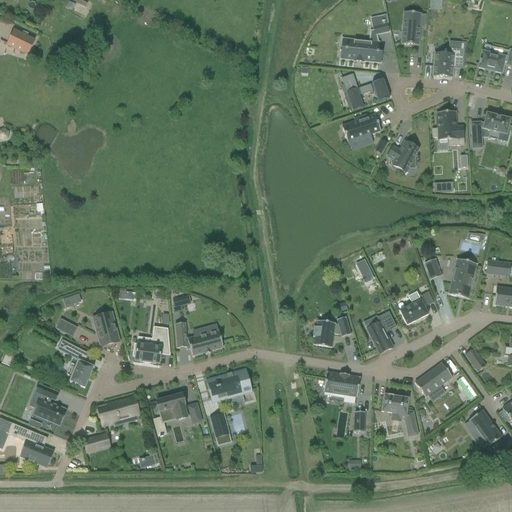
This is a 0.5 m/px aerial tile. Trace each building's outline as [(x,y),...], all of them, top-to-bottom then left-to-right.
[(66,8),(73,11),(75,6),(68,3),(66,8)] [(425,16),(403,14),(401,45),(418,47),(420,28),(424,28),(425,16)] [(341,50),(340,60),(353,61),(353,62),(356,62),(356,61),(361,62),(361,63),(363,63),(364,62),(380,64),(381,54),(378,54),(379,44),(377,44),(376,36),(388,33),(385,17),(371,20),(374,32),(371,33),(370,43),(348,41),(347,51),(341,50)] [(6,46),(28,57),(35,41),(14,30),(6,46)] [(75,42),(81,55),(92,49),(85,37),(75,42)] [(434,54),(433,77),(452,79),(453,69),(462,69),(464,45),(460,44),(460,50),(449,49),(449,55),(434,54)] [(493,73),(501,75),(504,63),(507,64),(506,66),(511,67),(511,51),(510,51),(508,57),(491,52),(490,55),(482,53),(480,62),(479,62),(478,65),(479,65),(478,69),(486,71),(485,72),(493,73)] [(345,78),(341,79),(352,112),(364,108),(360,96),(374,91),(378,103),(389,99),(383,81),(357,89),(355,81),(344,85),(342,79),(345,78)] [(455,113),(436,114),(437,130),(431,130),(432,139),(437,139),(438,142),(447,141),(447,148),(464,147),(463,140),(464,140),(463,128),(456,128),(455,113)] [(480,123),(471,124),(472,149),(482,149),(481,139),(488,138),(488,139),(497,141),(499,134),(508,136),(510,128),(508,127),(510,120),(501,118),(502,117),(502,116),(495,115),(495,117),(486,115),(484,124),(480,124),(480,123)] [(354,123),(341,127),(347,143),(380,132),(375,116),(363,120),(362,117),(353,120),(354,123)] [(380,141),(374,152),(380,155),(386,144),(380,141)] [(400,151),(393,147),(387,158),(394,162),(391,167),(405,175),(418,150),(404,142),(400,151)] [(452,192),(452,184),(434,185),(435,193),(452,192)] [(467,241),(482,244),(484,237),(468,233),(467,241)] [(430,281),(441,277),(435,261),(435,260),(424,264),(424,265),(425,265),(430,281)] [(364,261),(355,265),(362,279),(371,275),(364,261)] [(448,296),(468,300),(476,266),(476,265),(456,261),(448,295),(448,296)] [(509,278),(510,265),(487,262),(486,275),(509,278)] [(511,290),(496,288),(494,306),(511,308),(511,290)] [(416,293),(408,297),(412,306),(399,312),(406,327),(414,323),(415,323),(420,320),(428,316),(424,309),(426,307),(425,306),(421,297),(419,299),(416,293)] [(63,299),(65,310),(83,306),(80,295),(63,299)] [(190,297),(172,299),(173,314),(184,312),(184,306),(190,305),(190,297)] [(367,331),(367,332),(372,342),(375,348),(379,356),(393,349),(384,330),(394,325),(396,328),(394,329),(395,329),(396,328),(388,313),(378,319),(380,323),(375,325),(376,327),(367,331)] [(100,347),(100,348),(120,343),(119,342),(113,319),(106,320),(105,316),(106,316),(105,315),(93,319),(93,320),(93,319),(97,334),(97,335),(99,335),(100,339),(98,340),(99,340),(101,347),(100,347)] [(317,323),(316,328),(314,327),(312,337),(315,338),(313,346),(331,349),(332,349),(331,349),(333,336),(341,337),(341,338),(351,336),(350,335),(345,319),(346,319),(346,318),(336,321),(336,322),(337,322),(338,326),(335,325),(317,322),(317,323)] [(56,329),(72,337),(76,329),(61,321),(56,329)] [(198,337),(186,340),(185,325),(175,325),(177,349),(186,348),(186,351),(190,351),(192,357),(204,354),(205,355),(211,354),(210,352),(223,349),(218,332),(208,334),(206,329),(196,331),(198,337)] [(137,345),(134,345),(132,358),(135,358),(135,361),(134,361),(134,362),(142,363),(142,364),(151,365),(151,364),(159,365),(160,353),(169,354),(168,332),(161,331),(160,341),(138,338),(137,345)] [(63,349),(61,353),(77,362),(75,366),(71,364),(66,376),(70,378),(68,383),(85,390),(94,368),(84,364),(88,355),(66,343),(64,348),(64,347),(63,349)] [(473,350),(465,356),(470,363),(470,362),(478,357),(473,350)] [(5,355),(2,363),(12,367),(15,359),(5,355)] [(441,364),(415,384),(425,398),(452,379),(441,364)] [(205,381),(212,405),(252,394),(245,370),(205,381)] [(339,376),(326,374),(323,393),(356,399),(360,379),(349,377),(349,376),(339,375),(339,376)] [(38,385),(34,393),(42,396),(40,400),(39,400),(32,416),(60,428),(67,411),(49,403),(50,400),(55,402),(59,394),(38,385)] [(181,395),(156,402),(161,421),(175,417),(176,422),(187,419),(187,417),(190,416),(193,425),(201,423),(197,407),(188,409),(188,410),(185,411),(184,408),(185,408),(181,395)] [(381,412),(381,413),(392,414),(391,422),(400,423),(401,421),(404,421),(406,429),(411,428),(409,423),(414,422),(412,413),(406,412),(408,400),(408,401),(408,400),(392,398),(393,397),(388,396),(388,397),(384,396),(384,397),(382,412),(381,412)] [(134,398),(96,408),(102,427),(113,424),(114,428),(121,426),(121,425),(129,422),(130,424),(139,421),(135,407),(136,407),(136,408),(137,408),(134,398)] [(511,402),(502,410),(511,423),(511,402)] [(468,423),(466,425),(470,431),(469,432),(476,441),(480,438),(487,448),(501,438),(501,437),(501,438),(482,412),(483,412),(482,412),(468,422),(468,423)] [(364,413),(354,413),(354,433),(364,433),(364,413)] [(224,415),(209,419),(217,447),(231,443),(224,415)] [(47,439),(10,424),(5,435),(6,435),(7,434),(26,442),(19,458),(47,469),(54,453),(43,448),(46,440),(47,440),(47,439)] [(106,435),(83,442),(86,454),(110,448),(106,435)] [(138,459),(140,469),(159,466),(157,455),(138,459)] [(348,462),(348,472),(360,472),(360,462),(348,462)]
